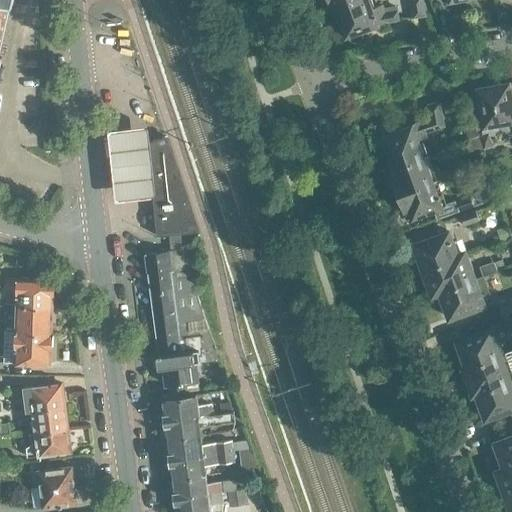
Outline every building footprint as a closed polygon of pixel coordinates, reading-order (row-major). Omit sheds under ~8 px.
[(0,0),(0,83),(2,83),(3,80),(0,79),(0,69),(5,71),(6,67),(0,66),(2,58),(0,57),(0,48),(10,3),(13,3),(14,0),(0,0)] [(383,23),(399,20),(396,5),(383,7),(382,3),(374,5),(372,0),(348,0),(337,4),(337,6),(338,8),(337,9),(337,11),(339,18),(342,19),(350,40),(351,41),(352,41),(352,42),(354,42),(356,42),(358,42),(359,42),(360,41),(362,40),(362,39),(363,38),(363,37),(364,36),(364,35),(364,34),(364,33),(364,32),(363,31),(383,23)] [(412,0),(415,17),(425,16),(422,0),(412,0)] [(511,83),(503,85),(500,83),(493,84),(491,87),(478,90),(486,130),(511,125),(511,83)] [(394,165),(394,167),(423,157),(417,139),(429,135),(428,133),(444,128),(440,103),(428,105),(430,120),(398,132),(397,129),(395,128),(394,127),(391,126),(389,126),(387,126),(386,127),(385,127),(385,128),(384,129),(383,130),(383,131),(383,132),(383,133),(383,135),(384,137),(390,155),(389,155),(389,158),(391,163),(393,165),(394,165)] [(479,137),(475,125),(465,129),(469,140),(479,137)] [(113,204),(154,200),(148,130),(107,134),(113,204)] [(489,134),(488,134),(480,137),(484,150),(494,146),(489,134)] [(160,235),(163,235),(198,232),(167,138),(168,138),(168,137),(167,137),(167,136),(166,136),(165,135),(163,136),(164,137),(151,141),(150,140),(149,140),(148,141),(148,142),(147,142),(147,143),(147,144),(149,144),(154,200),(157,234),(156,234),(156,235),(157,236),(158,237),(159,237),(160,237),(160,235)] [(479,137),(466,142),(470,153),(483,147),(479,137)] [(390,183),(395,196),(432,183),(423,157),(394,167),(388,169),(393,182),(390,183)] [(430,211),(446,205),(442,194),(437,196),(432,183),(395,196),(399,207),(401,207),(406,220),(422,214),(423,215),(431,212),(430,211)] [(488,201),(495,198),(491,185),(479,189),(484,202),(488,201)] [(459,211),(474,206),(470,196),(455,201),(459,211)] [(476,211),(461,216),(464,226),(479,220),(476,211)] [(416,250),(424,270),(459,258),(449,232),(413,245),(415,251),(416,250)] [(167,295),(196,291),(183,249),(169,251),(169,250),(160,252),(146,258),(151,297),(167,295)] [(433,296),(440,293),(476,280),(466,255),(459,258),(424,270),(433,296)] [(495,263),(481,268),(485,277),(499,272),(495,263)] [(483,277),(476,280),(440,293),(441,296),(440,296),(439,300),(441,305),(444,307),(445,307),(450,318),(462,314),(463,315),(471,312),(471,311),(492,303),(483,277)] [(16,292),(15,306),(53,307),(53,298),(54,298),(55,279),(17,278),(17,279),(6,279),(6,292),(16,292)] [(501,312),(511,308),(511,288),(495,295),(501,312)] [(167,295),(151,297),(155,331),(171,328),(189,326),(188,321),(205,318),(196,291),(167,295)] [(14,332),(53,333),(53,332),(52,332),(52,321),(55,321),(55,308),(53,308),(53,307),(15,306),(14,332)] [(511,331),(511,308),(501,312),(506,325),(507,324),(510,332),(511,331)] [(171,328),(155,331),(158,354),(157,354),(158,360),(172,358),(216,351),(209,328),(190,331),(189,326),(171,328)] [(470,337),(458,342),(462,354),(459,355),(464,368),(500,355),(491,330),(478,334),(477,333),(470,335),(470,337)] [(53,350),(53,333),(14,332),(13,363),(51,364),(51,351),(53,350)] [(219,359),(216,351),(172,358),(158,360),(159,367),(163,366),(165,383),(167,383),(167,385),(171,384),(172,393),(199,389),(195,362),(219,359)] [(468,389),(471,391),(472,393),(511,379),(511,367),(509,359),(502,361),(500,355),(464,368),(463,368),(468,380),(466,384),(468,389)] [(226,384),(225,376),(218,377),(219,386),(226,384)] [(24,396),(26,412),(64,408),(64,403),(65,400),(65,395),(62,393),(61,383),(24,388),(24,379),(3,380),(3,389),(14,390),(15,396),(24,396)] [(511,408),(511,379),(472,393),(473,394),(478,407),(481,406),(486,418),(499,413),(499,415),(507,412),(506,411),(511,408)] [(164,414),(165,422),(215,415),(215,414),(213,403),(198,405),(196,396),(164,400),(164,402),(161,405),(162,411),(165,413),(165,414),(164,414)] [(231,402),(221,403),(222,413),(226,412),(231,412),(233,411),(231,402)] [(26,412),(29,435),(67,430),(64,408),(26,412)] [(222,413),(215,414),(215,415),(165,422),(166,427),(167,428),(164,430),(165,436),(168,438),(168,440),(202,435),(201,426),(235,422),(234,411),(233,411),(231,412),(226,412),(222,413)] [(9,423),(0,424),(1,434),(10,433),(9,423)] [(29,435),(30,445),(26,448),(27,457),(70,451),(68,441),(70,439),(69,433),(67,431),(67,430),(29,435)] [(509,437),(495,442),(499,454),(498,454),(497,456),(499,462),(502,464),(504,468),(511,464),(511,434),(508,436),(509,437)] [(233,451),(239,450),(249,449),(247,440),(231,442),(231,440),(203,443),(202,435),(168,440),(168,441),(166,444),(167,450),(170,452),(170,453),(169,453),(170,459),(233,451)] [(253,456),(249,449),(239,450),(241,469),(257,467),(253,456)] [(173,477),(173,479),(208,474),(207,465),(234,461),(233,453),(233,451),(170,459),(170,465),(171,465),(172,467),(169,469),(170,475),(173,477)] [(506,496),(511,493),(511,464),(504,468),(496,470),(498,476),(499,475),(501,479),(499,480),(500,482),(501,482),(506,496)] [(38,470),(42,508),(77,504),(76,500),(79,497),(78,492),(75,489),(72,466),(38,470)] [(174,492),(175,499),(226,492),(225,488),(222,488),(221,481),(209,482),(208,474),(173,479),(173,480),(171,482),(172,488),(174,490),(175,491),(174,492)] [(226,492),(175,499),(175,504),(176,504),(176,505),(174,508),(174,511),(211,511),(210,504),(224,502),(223,498),(227,497),(226,492)]
